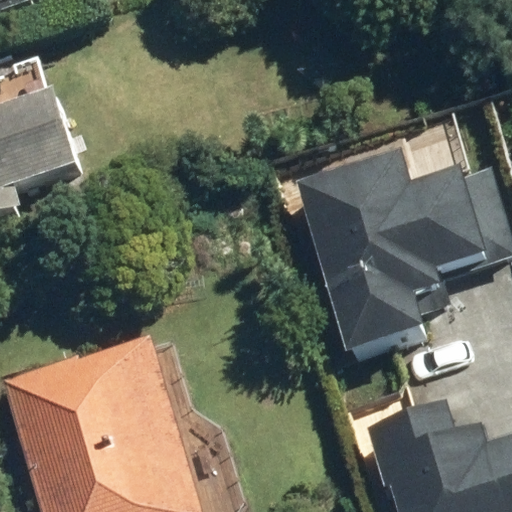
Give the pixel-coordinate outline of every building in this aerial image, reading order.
[(0,0),(0,22),(75,0),(0,0)] [(291,104),(247,115),(256,154),(300,144),(291,104)] [(0,237),(18,232),(12,211),(78,191),(54,113),(0,129),(0,237)] [(397,174),(293,203),(345,380),(426,356),(417,324),(442,317),(436,297),(511,272),(511,237),(494,181),(408,209),(397,174)] [(189,511),(146,358),(2,398),(34,511),(189,511)] [(511,511),(511,463),(497,468),(489,442),(458,451),(451,427),(370,450),(388,511),(511,511)]
